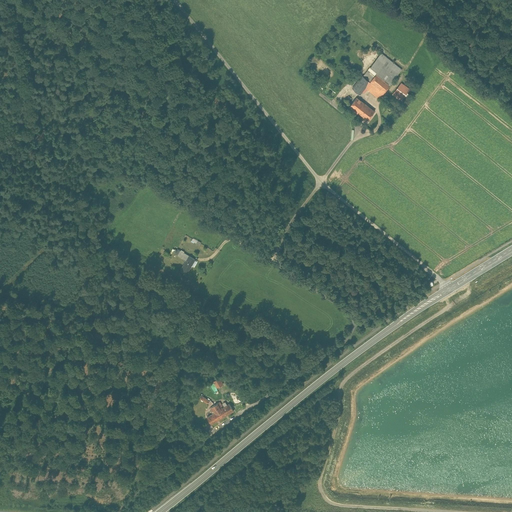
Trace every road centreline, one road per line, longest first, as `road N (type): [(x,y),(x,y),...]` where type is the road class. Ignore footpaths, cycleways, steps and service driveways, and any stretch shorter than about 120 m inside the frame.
road 1 (unclassified): [(320,181),(272,262),(357,317),(353,327),(120,507)]
road 2 (track): [(439,511),(340,505),(326,500),(319,479),(344,381),(448,306),(449,288)]
road 3 (secondary): [(159,511),(308,388),(449,288)]
road 4 (unclassified): [(320,181),(174,0)]
road 5 (unclassified): [(449,288),(320,181)]
